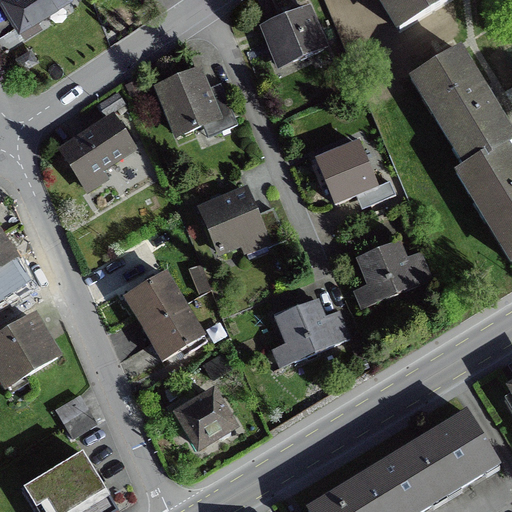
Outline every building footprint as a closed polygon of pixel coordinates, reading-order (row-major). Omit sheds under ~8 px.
[(63,0),(0,0),(23,36),(38,27),(33,19),(63,0)] [(379,0),(398,31),(449,0),(379,0)] [(322,52),(305,11),(263,28),(278,65),(297,57),(299,62),(322,52)] [(458,176),(511,265),(511,264),(511,162),(503,148),(511,143),(489,105),(458,54),(412,81),(466,171),(458,176)] [(221,134),(236,128),(224,99),(209,105),(196,74),(158,90),(177,138),(216,122),(221,134)] [(117,95),(96,109),(103,120),(124,106),(117,95)] [(130,152),(110,122),(62,154),(82,184),(130,152)] [(330,184),(325,186),(334,207),(362,195),(368,209),(394,198),(388,184),(375,190),(357,147),(321,162),(330,184)] [(266,250),(285,242),(272,212),(255,219),(245,194),(200,213),(218,255),(261,237),(266,250)] [(0,270),(14,261),(12,258),(0,240),(0,270)] [(375,306),(429,283),(418,256),(405,262),(397,245),(356,262),(375,306)] [(110,261),(117,273),(141,259),(134,247),(110,261)] [(0,287),(0,301),(2,304),(25,289),(17,277),(0,287)] [(154,284),(123,302),(142,333),(161,364),(191,346),(202,340),(183,308),(164,278),(154,284)] [(274,321),(293,365),(348,342),(337,315),(323,321),(316,304),(274,321)] [(0,379),(6,390),(56,360),(32,321),(0,340),(0,379)] [(227,433),(231,430),(212,398),(178,418),(198,450),(216,439),(218,442),(220,443),(228,438),(228,435),(227,433)] [(63,427),(72,441),(95,427),(91,420),(87,413),(82,406),(78,399),(55,413),(63,427)] [(360,481),(309,511),(425,511),(444,500),(483,477),(498,468),(466,417),(413,449),(360,481)] [(25,490),(39,511),(117,511),(119,511),(84,454),(25,490)]
